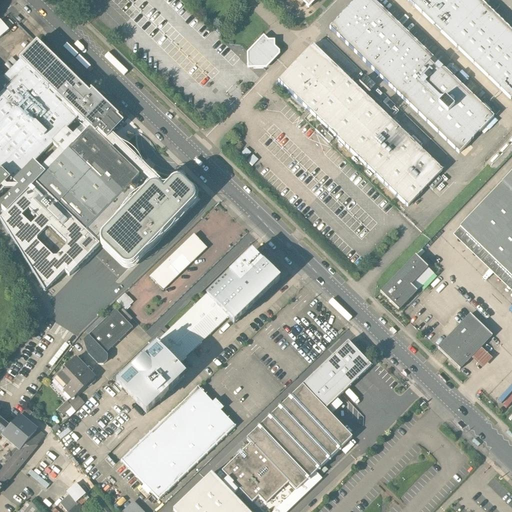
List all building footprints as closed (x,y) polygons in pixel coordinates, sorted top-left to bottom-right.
[(299,0),(309,9),(316,0),(299,0)] [(371,0),(356,0),(329,28),(459,153),(494,117),(371,0)] [(406,0),(511,100),(511,98),(511,32),(478,0),(406,0)] [(1,19),(0,19),(0,36),(9,30),(1,19)] [(2,43),(8,52),(21,42),(14,33),(2,43)] [(263,36),(247,53),(247,69),(266,69),(280,55),(280,52),(275,47),(275,41),(268,41),(263,36)] [(19,61),(20,62),(78,117),(85,124),(96,134),(98,132),(107,141),(112,136),(104,128),(107,126),(109,125),(116,123),(118,122),(119,121),(118,119),(101,102),(102,102),(92,92),(90,94),(37,43),(19,61)] [(313,46),(278,82),(408,207),(442,171),(313,46)] [(66,130),(78,117),(20,62),(3,79),(0,76),(0,195),(8,187),(10,188),(14,184),(33,164),(52,144),(66,130)] [(60,151),(41,170),(45,175),(36,184),(84,231),(131,185),(139,177),(112,150),(96,134),(85,124),(73,137),(60,151)] [(66,130),(52,144),(60,151),(73,137),(66,130)] [(102,238),(101,240),(100,243),(101,246),(102,248),(122,268),(126,270),(131,270),(133,268),(194,205),(195,203),(195,200),(195,197),(194,195),(183,184),(179,183),(176,183),(172,184),(168,188),(167,188),(112,135),(112,136),(107,141),(98,132),(96,134),(112,150),(115,147),(153,184),(142,195),(102,238)] [(2,210),(6,215),(36,184),(45,175),(41,170),(33,164),(14,184),(18,188),(9,198),(11,200),(2,210)] [(511,174),(453,236),(511,293),(511,174)] [(6,215),(0,221),(45,293),(65,272),(69,277),(100,245),(98,244),(84,231),(36,184),(6,215)] [(142,195),(131,185),(84,231),(98,244),(101,240),(102,238),(142,195)] [(148,277),(185,241),(180,236),(143,273),(148,277)] [(193,236),(150,278),(162,291),(206,249),(193,236)] [(252,253),(116,383),(146,414),(184,378),(175,368),(228,318),(234,325),(279,282),(252,253)] [(415,257),(380,293),(398,311),(417,292),(411,286),(428,268),(415,257)] [(125,309),(133,301),(124,293),(117,301),(125,309)] [(120,307),(83,341),(87,355),(97,366),(103,365),(107,361),(107,356),(106,355),(133,329),(128,324),(132,319),(120,307)] [(492,337),(470,315),(437,349),(460,370),(471,358),(481,348),(492,337)] [(348,343),(302,387),(331,417),(342,406),(337,400),(371,367),(348,343)] [(481,348),(471,358),(482,369),(492,359),(481,348)] [(94,379),(75,359),(54,380),(65,392),(67,390),(75,398),(77,396),(94,379)] [(198,387),(120,461),(159,501),(236,428),(221,411),(223,409),(219,405),(215,401),(213,403),(198,387)] [(247,440),(250,444),(222,472),(228,479),(233,484),(252,504),(259,497),(266,505),(289,484),(296,491),(296,492),(307,481),(310,482),(310,479),(316,473),(317,472),(320,472),(321,469),(328,462),(331,462),(331,459),(338,452),(341,452),(341,449),(352,439),(331,417),(302,387),(292,397),(288,397),(288,400),(281,407),(278,407),(278,410),(271,417),(268,417),(268,420),(261,427),(258,427),(258,430),(247,440)] [(70,418),(84,404),(77,396),(75,398),(68,404),(67,402),(58,411),(63,416),(66,413),(70,418)] [(25,408),(20,417),(26,422),(32,414),(25,408)] [(2,436),(20,451),(37,431),(26,422),(20,417),(10,427),(2,436)] [(0,418),(0,434),(2,436),(10,427),(0,418)] [(60,428),(56,425),(51,429),(54,433),(60,428)] [(0,490),(44,437),(37,431),(20,451),(15,456),(9,463),(0,474),(0,490)] [(4,459),(9,463),(15,456),(10,452),(4,459)] [(274,511),(287,511),(322,479),(316,473),(310,479),(310,482),(307,481),(296,492),(296,491),(274,511)] [(212,474),(173,511),(174,511),(247,511),(232,496),(237,491),(232,486),(233,484),(228,479),(221,485),(212,474)] [(70,496),(61,504),(66,511),(68,511),(78,511),(81,510),(81,507),(80,506),(93,495),(90,491),(85,496),(75,485),(66,493),(70,496)] [(108,511),(97,498),(93,501),(101,511),(108,511)] [(142,511),(133,502),(122,511),(142,511)]
